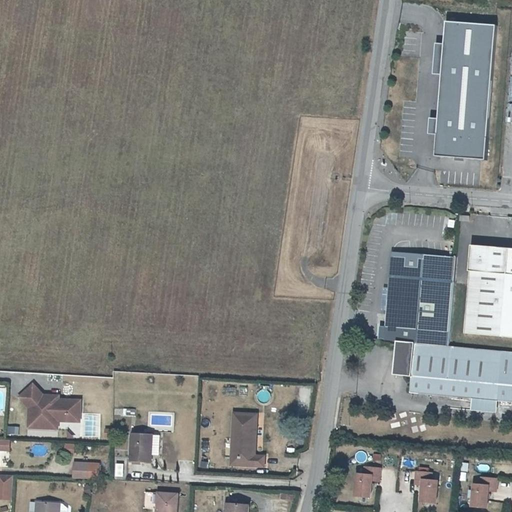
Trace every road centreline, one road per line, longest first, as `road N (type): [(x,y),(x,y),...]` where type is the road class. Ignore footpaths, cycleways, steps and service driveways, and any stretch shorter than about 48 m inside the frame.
road 1 (unclassified): [(362,188),(309,511)]
road 2 (unclassified): [(390,0),(362,188)]
road 3 (unclassified): [(362,188),(511,201)]
road 4 (unknown): [(171,470),(315,476)]
